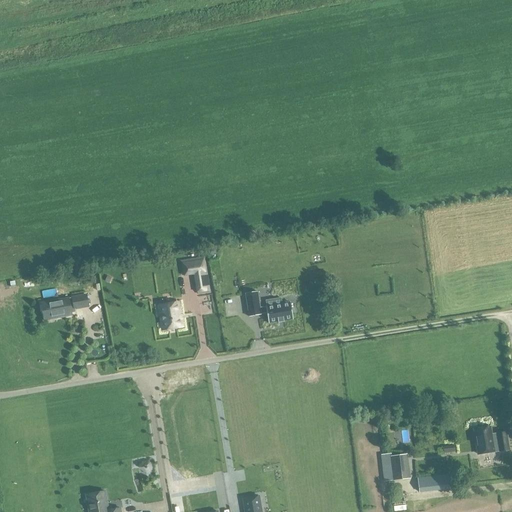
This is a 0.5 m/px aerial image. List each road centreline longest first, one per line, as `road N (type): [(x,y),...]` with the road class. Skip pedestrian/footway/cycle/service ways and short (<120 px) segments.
road 1 (unclassified): [(0,397),(342,339)]
road 2 (track): [(511,313),(342,339)]
